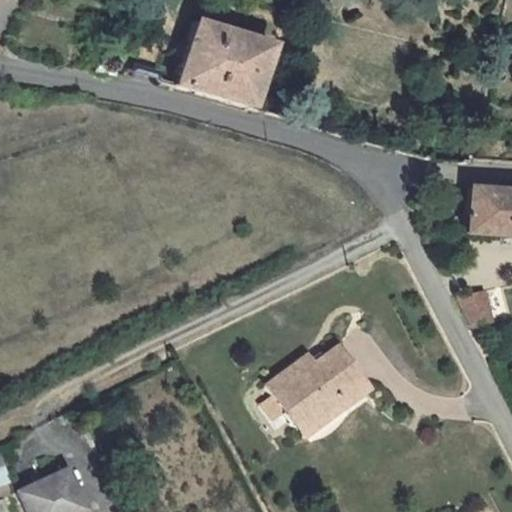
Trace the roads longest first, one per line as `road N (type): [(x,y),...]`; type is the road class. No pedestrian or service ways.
road 1 (residential): [(47,398),(402,227)]
road 2 (unclassified): [(0,67),(135,92),(374,163)]
road 3 (unclassified): [(402,227),(511,437)]
road 4 (unclassified): [(374,163),(511,173)]
